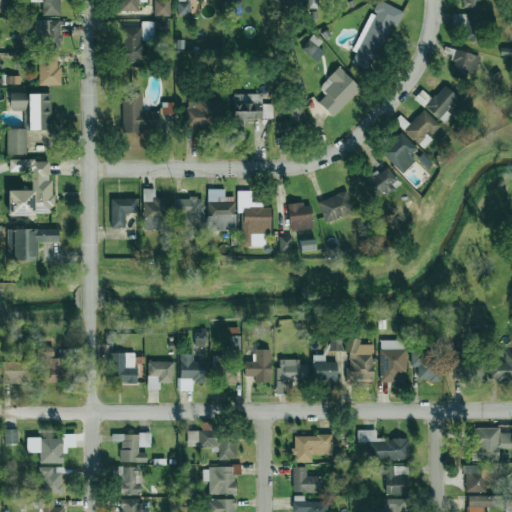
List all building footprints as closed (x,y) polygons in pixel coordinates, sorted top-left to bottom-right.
[(0,0),(0,10),(9,10),(8,0),(0,0)] [(118,0),(119,11),(138,12),(138,0),(118,0)] [(169,16),(169,0),(154,0),(154,16),(169,16)] [(189,15),(189,0),(181,0),(176,0),(177,15),(189,15)] [(318,0),(316,0),(307,0),(307,8),(319,8),(318,0)] [(402,11),(378,0),(377,0),(372,13),(370,12),(352,51),(355,52),(350,63),(372,73),(402,11)] [(481,7),(480,0),(466,0),(466,8),(481,7)] [(461,34),(477,34),(477,14),(452,13),(451,27),(461,27),(461,34)] [(60,19),(35,20),(36,46),(60,45),(60,19)] [(168,34),(169,21),(154,20),(153,34),(168,34)] [(141,27),(122,28),(123,62),(144,61),(144,40),(153,40),(153,21),(141,22),(141,27)] [(324,52),(313,43),(316,40),(311,36),(301,49),(316,62),(324,52)] [(465,80),(467,73),(475,75),(480,55),(456,49),(449,76),(465,80)] [(38,85),(60,86),(61,66),(57,66),(57,53),(38,53),(38,85)] [(318,103),(333,117),(360,88),(338,67),(319,88),(326,94),(318,103)] [(20,84),(19,76),(6,76),(6,84),(20,84)] [(448,111),(459,98),(444,85),(425,106),(444,123),(452,114),(448,111)] [(51,130),(50,93),(10,93),(10,111),(27,111),(27,130),(51,130)] [(142,93),(122,93),(122,131),(157,131),(158,112),(142,111),(142,93)] [(261,94),(234,94),(233,126),(246,127),(246,118),(273,119),(274,104),(261,104),(261,94)] [(219,101),(186,101),(186,128),(219,128),(219,101)] [(174,102),(161,102),(161,114),(174,114),(174,102)] [(279,133),(306,129),(301,105),(287,107),(289,120),(277,122),(279,133)] [(441,126),(423,109),(403,130),(423,148),(433,138),(431,136),(441,126)] [(27,129),(7,129),(6,155),(26,155),(27,129)] [(410,155),(416,148),(401,132),(381,152),(402,174),(415,160),(410,155)] [(8,190),(8,214),(51,214),(51,160),(9,160),(9,172),(29,172),(29,182),(35,182),(35,190),(8,190)] [(361,183),(372,198),(382,191),(386,195),(400,185),(386,165),(361,183)] [(142,189),(143,230),(160,229),(160,219),(170,219),(170,197),(154,197),(154,189),(142,189)] [(224,189),(206,189),(207,231),(235,231),(235,196),(225,197),(224,189)] [(325,223),(354,211),(346,190),(316,202),(325,223)] [(242,246),(264,246),(265,234),(270,234),(271,208),(262,207),(262,201),(251,201),(251,191),(237,191),(237,213),(242,213),(242,246)] [(202,198),(175,197),(174,215),(184,215),(184,223),(202,224),(202,198)] [(110,199),(111,228),(125,228),(124,213),(137,212),(136,198),(110,199)] [(290,231),(313,229),(310,202),(287,205),(290,231)] [(7,229),(7,260),(38,260),(37,243),(58,242),(58,229),(7,229)] [(292,237),(279,237),(278,252),(291,252),(292,237)] [(301,251),(315,249),(314,238),(299,241),(301,251)] [(341,351),(341,336),(330,336),(330,350),(341,351)] [(373,344),(359,345),(359,338),(345,338),(345,352),(349,352),(349,368),(345,368),(345,381),(373,380),(373,344)] [(405,340),(380,340),(379,381),(404,382),(405,340)] [(53,347),(42,347),(41,381),(66,382),(67,358),(53,358),(53,347)] [(244,361),(244,377),(255,376),(255,382),(270,382),(270,349),(254,349),(254,361),(244,361)] [(410,367),(417,367),(417,381),(439,380),(439,350),(410,351),(410,367)] [(135,383),(135,353),(110,352),(110,383),(135,383)] [(511,353),(504,354),(504,362),(489,362),(489,380),(511,379),(511,353)] [(193,354),(178,354),(178,390),(192,390),(192,382),(204,382),(203,361),(193,361),(193,354)] [(452,376),(470,377),(469,381),(484,381),(484,360),(453,359),(452,376)] [(307,364),(299,364),(299,361),(276,360),(275,393),(290,393),(290,380),(307,380),(307,364)] [(2,382),(28,383),(29,362),(2,361),(2,382)] [(159,390),(159,383),(173,383),(173,361),(147,361),(147,389),(159,390)] [(337,361),(312,361),(312,380),(336,381),(337,361)] [(236,382),(235,366),(219,366),(220,383),(236,382)] [(470,460),(498,460),(498,448),(511,448),(511,433),(499,433),(499,428),(471,428),(470,460)] [(4,444),(17,443),(17,429),(4,429),(4,444)] [(236,459),(235,434),(216,434),(216,430),(186,431),(186,447),(217,446),(218,459),(236,459)] [(408,439),(376,439),(376,430),(357,430),(357,442),(368,442),(368,460),(408,459),(408,439)] [(150,434),(112,433),(112,441),(120,441),(119,462),(147,462),(147,453),(138,452),(138,447),(150,447),(150,434)] [(331,454),(331,435),(293,435),(293,462),(311,462),(311,454),(331,454)] [(62,463),(63,439),(39,438),(39,463),(62,463)] [(485,492),(485,486),(497,486),(497,465),(464,466),(464,492),(485,492)] [(139,466),(119,467),(120,495),(140,494),(139,466)] [(208,494),(235,494),(235,474),(240,474),(240,466),(202,467),(202,481),(208,481),(208,494)] [(292,492),(318,492),(319,476),(306,476),(306,466),(293,466),(292,492)] [(409,494),(408,467),(384,468),(385,495),(409,494)] [(61,469),(41,469),(41,494),(62,494),(61,469)] [(326,511),(327,501),(304,501),(304,495),(293,496),(293,511),(305,511),(326,511)] [(482,511),(482,507),(494,507),(494,496),(466,496),(465,511),(482,511)] [(139,511),(140,498),(120,498),(119,511),(139,511)] [(383,511),(405,511),(406,499),(384,498),(383,511)] [(234,511),(235,499),(206,499),(205,511),(234,511)] [(53,500),(38,500),(38,510),(42,510),(41,511),(62,511),(63,507),(53,506),(53,500)]
